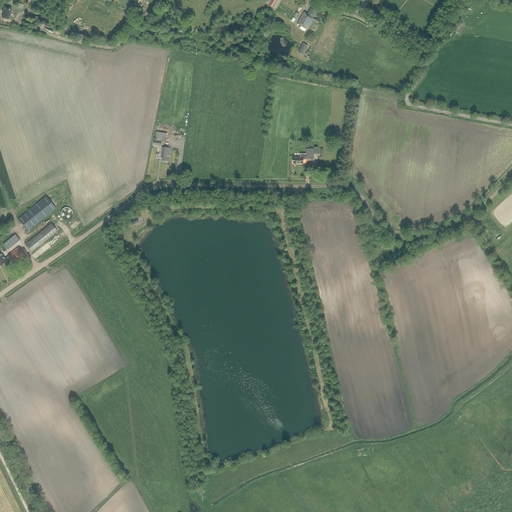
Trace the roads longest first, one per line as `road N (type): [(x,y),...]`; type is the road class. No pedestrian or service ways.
road 1 (track): [(0,294),(154,186),(348,187),(387,234),(404,238),(454,224),(511,177)]
road 2 (track): [(98,225),(169,354),(190,487),(210,511)]
road 3 (track): [(159,0),(114,48),(28,27)]
